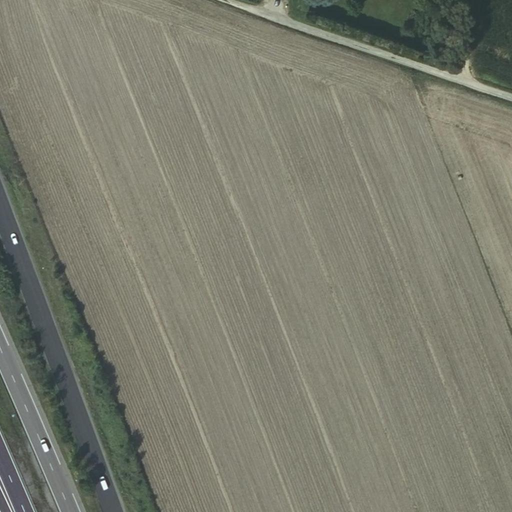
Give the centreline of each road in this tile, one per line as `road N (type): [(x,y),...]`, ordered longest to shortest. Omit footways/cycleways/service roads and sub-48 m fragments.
road 1 (motorway): [(112,511),(0,205)]
road 2 (unclassified): [(511,97),(223,0)]
road 3 (motorway): [(68,511),(0,356)]
